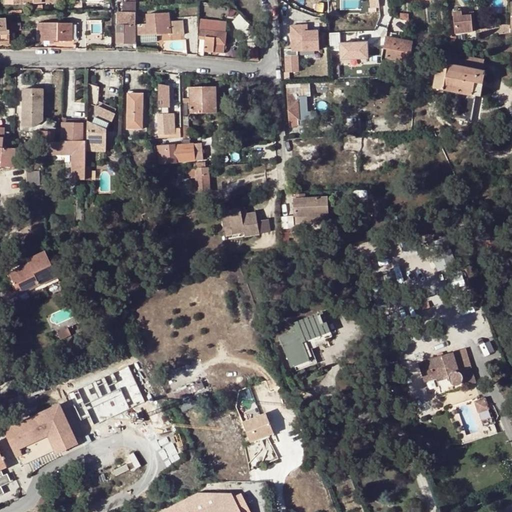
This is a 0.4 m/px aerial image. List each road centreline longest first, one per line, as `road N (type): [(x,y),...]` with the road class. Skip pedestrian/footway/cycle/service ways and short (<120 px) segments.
road 1 (residential): [(272,73),(0,57)]
road 2 (residential): [(272,73),(286,241)]
